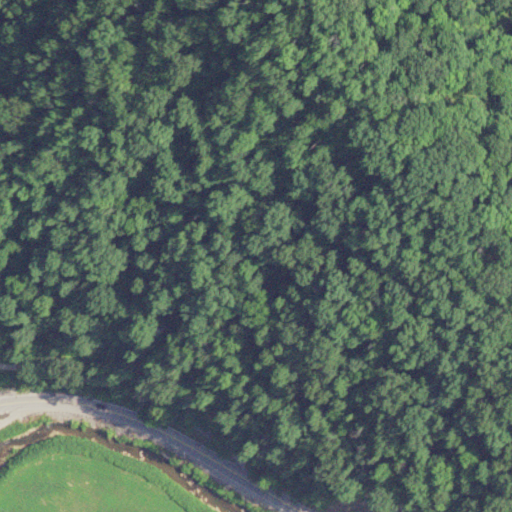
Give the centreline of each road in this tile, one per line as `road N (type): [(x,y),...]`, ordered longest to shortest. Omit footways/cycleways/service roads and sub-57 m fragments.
road 1 (primary): [(0,402),(58,400),(146,422),(303,511)]
road 2 (residential): [(253,482),(193,421),(105,379),(0,363)]
